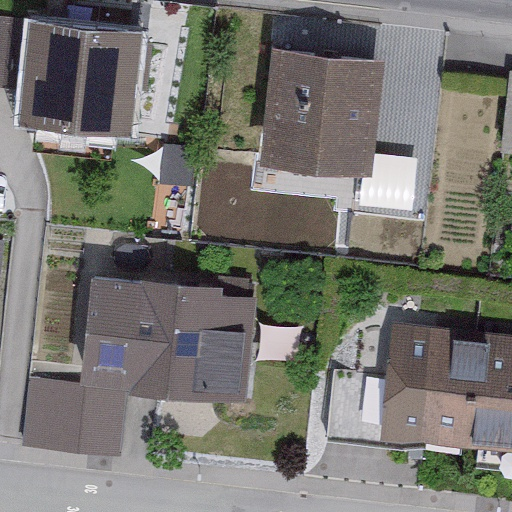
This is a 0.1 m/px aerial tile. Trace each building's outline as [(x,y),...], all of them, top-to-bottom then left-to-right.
[(121,127),(130,26),(17,16),(7,116),(121,127)] [(372,54),(263,42),(251,154),(360,166),(372,54)] [(430,71),(399,68),(395,119),(426,122),(430,71)] [(511,76),(502,76),(495,149),(511,150),(511,76)] [(214,287),(113,276),(102,381),(237,395),(247,296),(213,292),(214,287)] [(511,336),(432,327),(433,320),(389,315),(382,379),(412,383),(405,443),(511,455),(511,336)] [(114,452),(119,390),(25,382),(19,444),(114,452)]
